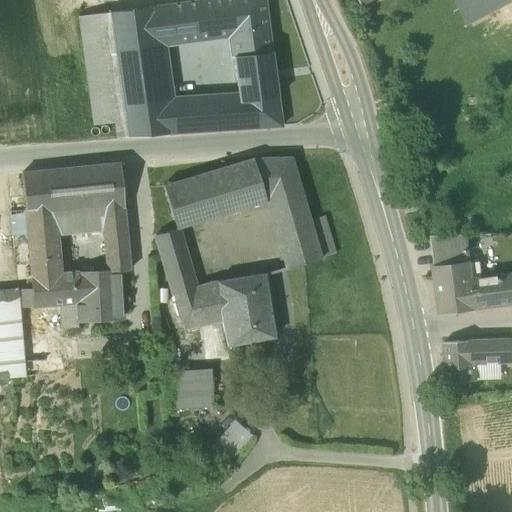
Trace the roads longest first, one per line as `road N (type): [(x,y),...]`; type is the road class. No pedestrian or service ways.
road 1 (unclassified): [(362,136),(0,160)]
road 2 (tertiary): [(413,329),(362,136)]
road 3 (tertiary): [(436,511),(413,329)]
road 4 (tertiary): [(362,136),(315,0)]
